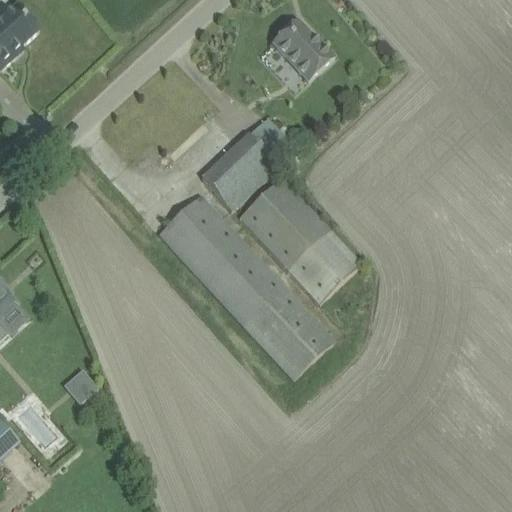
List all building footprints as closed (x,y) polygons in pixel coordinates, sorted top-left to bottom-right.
[(18,10),(0,26),(0,73),(1,75),(17,60),(15,58),(40,35),(18,10)] [(275,49),(291,66),(309,85),(333,63),(299,26),(275,49)] [(297,154),(280,136),(286,130),(272,115),(266,121),(268,123),(250,140),(249,139),(202,183),(233,215),(268,181),(297,154)] [(279,181),(241,217),(237,220),(319,306),(360,267),(279,181)] [(202,200),(160,239),(295,385),(337,346),(202,200)] [(0,323),(18,307),(0,287),(0,323)] [(65,389),(81,409),(101,393),(85,373),(65,389)] [(0,427),(0,469),(21,450),(0,427)]
